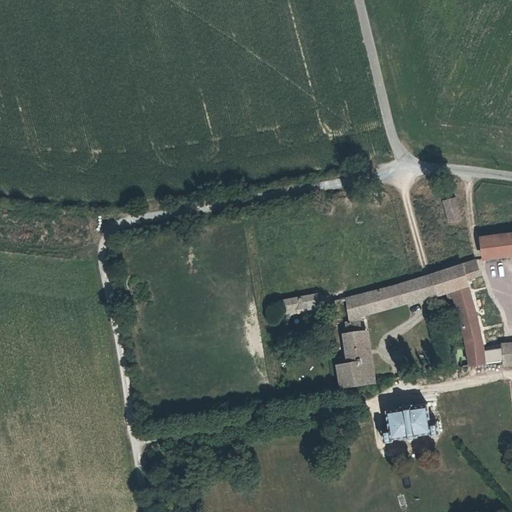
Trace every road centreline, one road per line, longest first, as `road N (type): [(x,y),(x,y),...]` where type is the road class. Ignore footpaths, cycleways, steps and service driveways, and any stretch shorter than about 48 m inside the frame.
road 1 (track): [(406,168),(121,224),(108,261),(154,511)]
road 2 (unclassified): [(357,0),(406,168),(511,179)]
